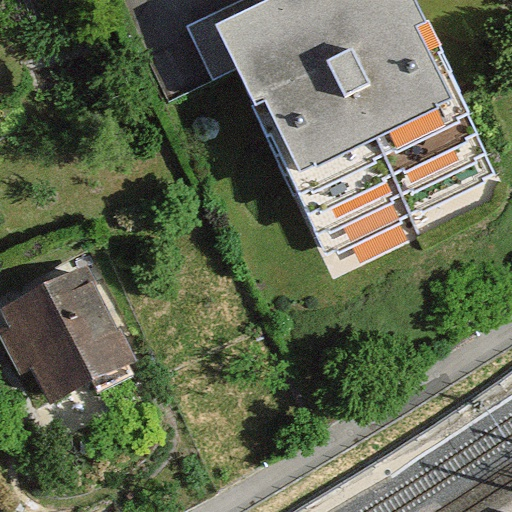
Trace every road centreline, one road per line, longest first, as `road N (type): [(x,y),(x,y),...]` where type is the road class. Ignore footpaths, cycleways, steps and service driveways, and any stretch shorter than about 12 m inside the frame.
road 1 (motorway): [(372,0),(195,237),(20,511)]
road 2 (residential): [(511,357),(251,511)]
road 3 (motorway): [(375,511),(511,304)]
